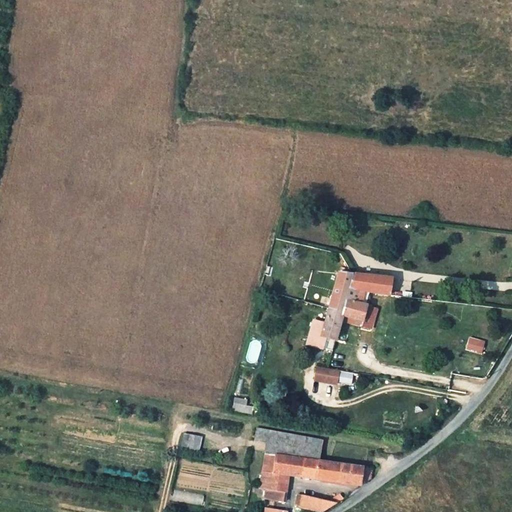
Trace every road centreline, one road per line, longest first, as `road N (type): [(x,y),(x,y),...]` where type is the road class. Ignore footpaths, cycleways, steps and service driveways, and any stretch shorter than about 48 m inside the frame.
road 1 (unclassified): [(511,349),(447,431),(332,511)]
road 2 (unknown): [(488,388),(381,367),(372,347),(376,311)]
